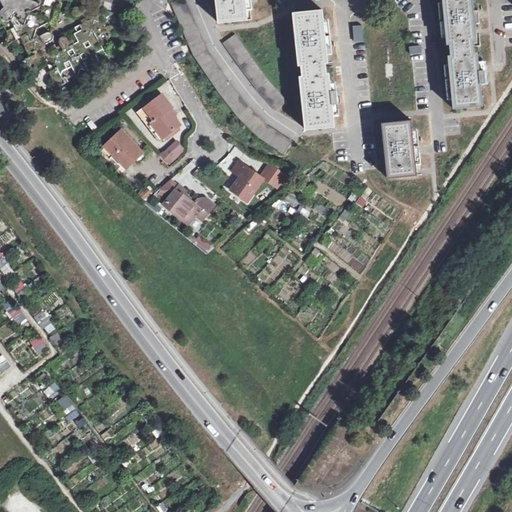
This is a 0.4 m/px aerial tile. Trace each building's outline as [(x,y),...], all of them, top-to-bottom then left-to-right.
[(0,0),(0,5),(1,7),(0,7),(0,28),(2,28),(10,43),(18,39),(28,59),(21,62),(23,66),(21,75),(37,80),(40,69),(44,67),(43,62),(46,61),(50,62),(53,69),(47,73),(55,89),(63,85),(60,78),(61,73),(69,68),(76,80),(79,71),(88,73),(82,62),(85,60),(98,64),(102,71),(110,67),(112,59),(105,56),(99,44),(106,40),(109,47),(112,46),(122,47),(124,39),(126,39),(122,30),(109,26),(106,19),(115,15),(101,11),(100,6),(101,3),(113,6),(114,0),(77,0),(82,8),(79,10),(76,9),(73,10),(71,12),(71,15),(72,17),(74,18),(75,19),(78,19),(81,16),(82,16),(84,19),(80,22),(81,25),(73,30),(75,34),(73,35),(77,43),(73,45),(71,41),(69,42),(68,40),(65,38),(61,39),(58,42),(58,47),(55,48),(54,46),(51,47),(49,44),(51,43),(53,40),(53,36),(50,33),(47,33),(36,38),(34,35),(35,30),(47,24),(48,20),(39,18),(44,0),(0,0)] [(208,46),(188,0),(171,0),(194,53),(239,116),(259,135),(286,152),(293,138),(269,123),(249,103),(208,46)] [(245,0),(216,0),(219,20),(247,18),(245,0)] [(474,0),(445,0),(450,42),(452,42),(454,54),(451,54),(456,107),(485,104),(480,51),(477,51),(476,40),(478,39),(474,0)] [(322,7),(294,10),(299,62),(302,62),(304,74),(300,75),(306,127),(335,124),(329,72),(327,72),(325,60),(328,60),(322,7)] [(362,25),(352,26),(353,43),(363,42),(362,25)] [(270,78),(236,32),(224,40),(257,86),(277,110),(288,99),(270,78)] [(421,46),(410,47),(410,55),(421,55),(421,46)] [(175,106),(164,91),(143,106),(153,118),(149,121),(162,138),(165,137),(167,139),(182,127),(180,125),(183,123),(177,114),(179,113),(174,107),(175,106)] [(412,118),(384,121),(389,176),(417,173),(412,118)] [(145,150),(122,126),(103,143),(126,168),(145,150)] [(187,149),(178,138),(163,151),(174,161),(187,149)] [(267,177),(261,173),(240,157),(232,170),(239,175),(230,188),(249,202),(265,179),(267,177)] [(291,175),(270,160),(261,173),(267,177),(265,179),(279,188),(282,183),(285,185),(291,175)] [(169,194),(179,182),(173,177),(161,187),(163,188),(167,192),(169,194)] [(190,189),(180,181),(179,182),(169,194),(162,203),(186,223),(192,223),(197,216),(204,221),(218,202),(209,195),(198,196),(195,200),(187,193),(190,189)] [(146,199),(156,190),(149,182),(139,191),(146,199)] [(167,192),(163,188),(157,193),(162,198),(167,192)] [(306,219),(310,213),(301,206),(297,211),(306,219)] [(199,238),(193,233),(190,236),(196,241),(199,238)] [(215,247),(208,241),(204,246),(208,250),(212,250),(215,247)] [(273,271),(286,255),(281,251),(268,267),(273,271)] [(6,264),(0,268),(0,269),(5,276),(12,270),(6,264)] [(20,279),(10,285),(15,293),(25,287),(20,279)] [(12,298),(2,305),(18,328),(27,322),(12,298)] [(40,322),(47,334),(54,330),(41,307),(31,312),(38,324),(40,322)] [(57,332),(50,336),(57,349),(64,344),(57,332)] [(39,336),(29,343),(39,355),(48,348),(39,336)] [(0,371),(2,374),(11,367),(2,354),(0,356),(0,371)] [(47,398),(60,391),(55,383),(43,390),(47,398)] [(71,422),(79,416),(66,395),(57,401),(71,422)] [(162,503),(156,507),(159,511),(166,511),(168,511),(162,503)]
